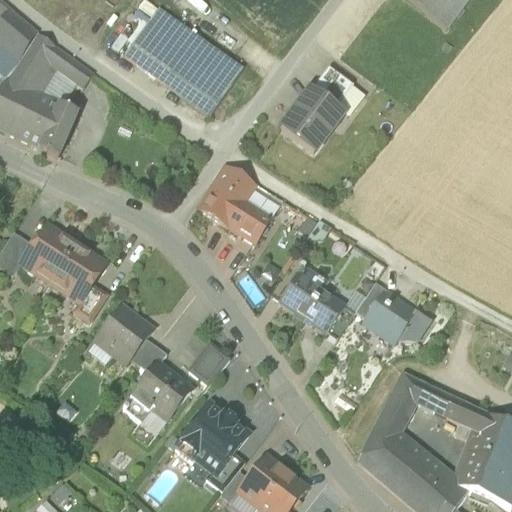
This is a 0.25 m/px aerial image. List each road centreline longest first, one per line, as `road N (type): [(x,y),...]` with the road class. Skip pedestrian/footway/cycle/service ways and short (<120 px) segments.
road 1 (residential): [(382,511),(333,465),(168,241)]
road 2 (residential): [(219,158),(3,0)]
road 3 (residential): [(219,158),(339,0)]
road 4 (residential): [(168,241),(0,157)]
